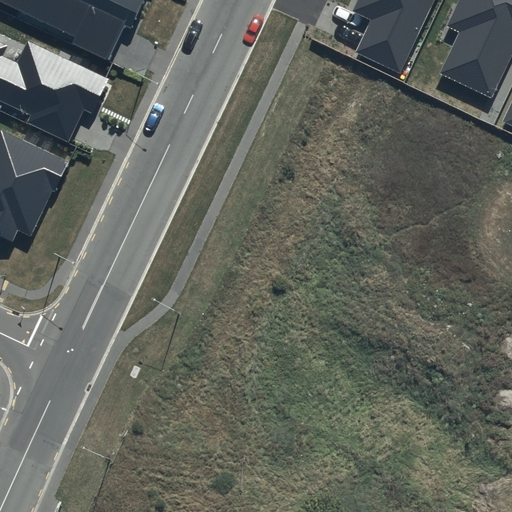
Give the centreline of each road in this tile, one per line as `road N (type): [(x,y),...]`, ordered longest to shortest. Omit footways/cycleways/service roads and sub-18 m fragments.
road 1 (tertiary): [(238,0),(66,365)]
road 2 (tertiary): [(66,365),(0,511)]
